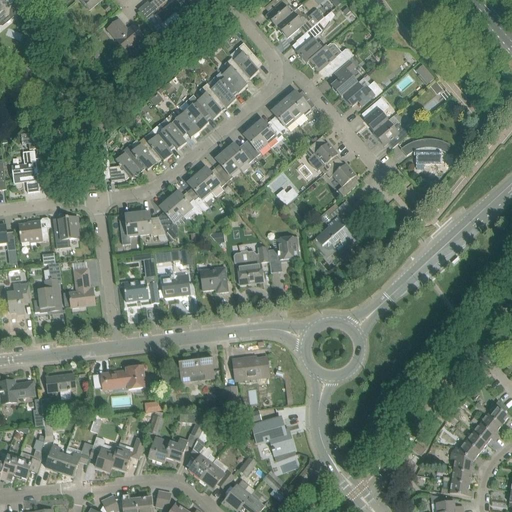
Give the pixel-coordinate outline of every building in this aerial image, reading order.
[(0,0),(0,27),(3,28),(14,19),(15,11),(10,11),(11,5),(7,0),(6,0),(0,0)] [(82,0),(84,2),(82,3),(89,12),(99,3),(98,2),(99,0),(82,0)] [(154,0),(150,4),(157,12),(171,0),(187,0),(192,6),(198,0),(154,0)] [(270,20),(277,27),(293,13),(291,15),(285,8),(289,5),(285,0),(284,0),(275,0),(265,9),(269,14),(267,16),(270,20)] [(293,13),(277,27),(277,28),(278,27),(288,39),(299,29),(304,36),(313,28),(325,18),(319,11),(316,11),(306,20),(304,18),(302,18),(299,20),(293,13)] [(304,36),(296,42),(297,43),(302,50),(297,54),(307,66),(309,63),(324,51),(315,40),(321,35),(321,36),(325,31),(331,26),(330,24),(325,18),(313,28),(304,36)] [(128,31),(119,21),(108,30),(117,40),(116,41),(127,53),(138,44),(137,43),(143,37),(134,26),(128,31)] [(244,44),(236,51),(240,56),(234,61),(232,59),(250,80),(257,75),(259,73),(257,69),(262,65),(244,44)] [(336,59),(326,48),(324,51),(309,63),(319,74),(324,69),(330,77),(354,56),(349,51),(345,50),(336,59)] [(7,49),(2,53),(5,59),(11,55),(7,49)] [(221,73),(239,95),(245,89),(248,87),(245,84),(250,80),(232,59),(225,65),(229,70),(223,75),(221,73)] [(343,78),(332,87),(333,88),(332,89),(336,93),(337,93),(342,98),(343,97),(358,85),(348,73),(355,68),(350,62),(338,72),(343,78)] [(423,65),(416,72),(420,77),(427,70),(423,65)] [(239,95),(221,73),(213,80),(217,85),(212,90),(207,85),(228,109),(234,103),(236,102),(236,101),(234,98),(238,94),(239,95)] [(358,85),(343,97),(352,108),(358,103),(362,99),(366,104),(374,97),(375,98),(383,92),(374,82),(370,86),(364,80),(358,85)] [(170,83),(165,88),(170,94),(176,90),(170,83)] [(227,109),(228,109),(207,85),(199,91),(204,96),(198,101),(194,96),(193,96),(214,121),(223,113),(220,110),(225,106),(227,109)] [(451,98),(446,92),(445,93),(443,95),(448,101),(451,98)] [(279,102),(278,102),(295,122),(300,127),(308,120),(305,117),(311,111),(310,111),(315,107),(309,100),(304,104),(301,100),(299,98),(298,96),(295,93),(290,97),(288,95),(284,99),(279,103),(279,102)] [(180,108),(184,113),(200,132),(207,127),(209,125),(206,122),(211,118),(214,121),(193,96),(186,103),(180,108)] [(382,99),(361,116),(365,121),(364,122),(369,126),(368,127),(374,133),(388,122),(381,114),(389,107),(382,99)] [(287,129),(295,122),(278,102),(279,103),(274,107),(276,109),(272,113),(278,120),(273,124),(283,135),(289,130),(287,129)] [(141,110),(137,113),(142,118),(146,115),(141,110)] [(194,138),(200,132),(184,113),(178,118),(174,113),(166,120),(186,144),(187,144),(184,141),(189,137),(191,140),(194,138)] [(374,133),(373,134),(382,145),(386,142),(393,149),(408,136),(422,124),(417,118),(403,130),(398,125),(394,128),(388,122),(374,133)] [(160,125),(152,132),(173,156),(173,155),(170,152),(175,149),(178,152),(186,144),(166,120),(170,125),(164,130),(160,125)] [(251,126),(250,126),(267,146),(271,150),(285,138),(283,135),(273,124),(268,129),(262,121),(258,125),(256,123),(251,127),(251,126)] [(259,153),(267,146),(250,126),(251,127),(246,131),(248,133),(244,136),(250,144),(245,148),(255,159),(261,154),(259,153)] [(166,161),(173,156),(152,132),(156,137),(150,142),(146,137),(139,143),(141,145),(157,164),(161,160),(164,163),(166,161)] [(30,134),(21,135),(22,144),(23,146),(29,145),(40,144),(39,138),(35,135),(36,134),(35,133),(30,134)] [(321,169),(326,174),(340,161),(336,157),(338,155),(328,143),(325,146),(319,140),(306,151),(311,157),(310,158),(310,159),(310,160),(311,161),(311,162),(312,164),(313,165),(315,167),(316,168),(317,169),(318,169),(320,170),(321,169)] [(407,146),(401,150),(407,157),(410,155),(414,153),(416,152),(416,156),(416,169),(417,169),(417,170),(424,170),(424,165),(441,165),(441,152),(446,154),(451,146),(445,143),(438,141),(431,140),(429,140),(424,140),(419,141),(417,142),(414,142),(413,143),(407,146)] [(38,159),(42,159),(40,144),(29,145),(29,150),(36,149),(38,159)] [(130,146),(123,152),(125,154),(140,173),(145,169),(148,172),(150,170),(157,165),(157,164),(141,145),(134,151),(130,146)] [(223,150),(222,150),(239,169),(247,163),(249,164),(255,159),(245,148),(240,152),(234,145),(230,149),(228,147),(223,151),(223,150)] [(298,145),(294,149),(299,154),(303,151),(298,145)] [(231,176),(239,169),(222,150),(223,151),(218,155),(220,157),(216,160),(222,168),(217,172),(227,183),(233,178),(231,176)] [(12,167),(13,174),(11,176),(13,178),(14,185),(27,183),(28,194),(40,193),(38,175),(39,172),(37,171),(35,152),(23,153),(24,165),(12,167)] [(134,179),(141,174),(125,154),(116,162),(120,167),(103,169),(105,180),(111,179),(111,184),(120,183),(121,182),(123,182),(124,181),(126,181),(127,180),(129,178),(132,181),(134,179)] [(284,158),(281,161),(286,167),(289,164),(284,158)] [(344,166),(340,161),(326,174),(330,179),(333,177),(342,188),(338,191),(344,198),(358,185),(353,179),(356,176),(346,165),(344,166)] [(195,173),(194,174),(211,193),(215,198),(223,191),(221,188),(227,183),(217,172),(212,176),(206,169),(202,173),(200,171),(195,174),(195,173)] [(203,200),(211,193),(194,174),(195,175),(190,179),(192,181),(188,184),(194,192),(189,196),(199,207),(205,202),(203,200)] [(281,203),(286,199),(277,187),(272,192),(281,203)] [(167,197),(166,197),(183,217),(191,210),(195,214),(197,217),(203,212),(199,207),(189,196),(184,200),(178,193),(174,196),(172,194),(167,198),(167,197)] [(159,221),(166,236),(168,241),(170,245),(178,238),(178,227),(175,224),(183,217),(166,197),(166,198),(167,199),(162,203),(164,205),(160,208),(166,215),(159,221)] [(329,228),(316,240),(322,248),(323,247),(324,248),(325,249),(326,250),(327,250),(328,250),(329,250),(330,250),(331,250),(332,250),(332,249),(334,248),(338,254),(346,247),(347,249),(357,241),(355,238),(355,233),(351,233),(345,227),(346,226),(343,221),(355,211),(346,202),(338,209),(335,205),(326,213),(334,222),(328,227),(329,228)] [(292,204),(286,209),(292,217),(292,216),(297,213),(298,212),(292,204)] [(127,225),(120,226),(123,246),(131,245),(130,238),(140,236),(137,210),(137,212),(131,213),(131,215),(126,216),(127,225)] [(137,210),(140,236),(151,235),(151,237),(158,237),(166,236),(159,221),(150,222),(149,213),(144,214),(143,211),(137,212),(137,210)] [(55,236),(56,250),(70,248),(70,240),(77,240),(76,229),(79,229),(78,218),(68,219),(68,218),(66,219),(66,220),(59,221),(61,235),(55,236)] [(49,241),(47,229),(41,230),(40,222),(33,223),(33,225),(19,226),(21,243),(30,242),(30,246),(37,245),(37,243),(43,243),(43,241),(49,241)] [(16,251),(14,233),(6,234),(5,226),(0,226),(0,243),(7,243),(8,252),(16,251)] [(309,230),(305,233),(309,238),(313,234),(309,230)] [(224,234),(211,235),(217,244),(225,244),(224,234)] [(298,252),(300,251),(298,238),(277,240),(278,250),(268,251),(270,263),(293,260),(294,261),(299,260),(298,252)] [(237,264),(240,286),(263,283),(261,264),(269,263),(267,248),(258,249),(259,255),(257,255),(257,254),(254,252),(249,253),(248,251),(242,252),(241,254),(236,254),(234,257),(235,264),(237,264)] [(183,267),(192,266),(190,250),(181,252),(183,267)] [(46,255),(48,265),(56,264),(54,254),(46,255)] [(124,284),(126,303),(149,300),(149,299),(151,299),(151,305),(159,304),(154,259),(143,261),(145,278),(144,278),(144,281),(124,284)] [(40,301),(34,302),(35,314),(49,312),(49,313),(61,311),(58,285),(62,284),(60,264),(56,264),(48,265),(49,271),(44,271),(46,291),(39,292),(40,301)] [(220,294),(228,293),(225,268),(213,270),(213,272),(200,273),(203,292),(220,290),(220,294)] [(90,288),(88,270),(75,272),(77,293),(69,294),(71,306),(71,308),(72,310),(79,309),(79,307),(79,305),(86,304),(86,307),(95,306),(94,297),(93,297),(92,292),(93,292),(93,288),(90,288)] [(178,295),(190,294),(187,276),(162,279),(165,298),(178,297),(178,295)] [(25,299),(31,298),(29,284),(14,285),(15,293),(8,294),(10,314),(17,313),(18,315),(24,315),(23,304),(25,304),(25,299)] [(214,378),(211,358),(179,362),(182,382),(190,381),(189,377),(205,375),(206,379),(214,378)] [(258,379),(270,378),(267,358),(256,360),(256,358),(233,361),(236,382),(245,381),(244,379),(258,377),(258,379)] [(110,374),(101,375),(103,391),(112,390),(112,387),(128,385),(129,390),(150,388),(149,378),(144,378),(143,367),(139,368),(137,367),(131,367),(130,369),(126,369),(127,375),(110,377),(110,374)] [(165,373),(160,373),(162,388),(171,387),(169,375),(165,376),(165,373)] [(56,380),(55,380),(47,381),(49,397),(56,396),(56,393),(75,390),(74,376),(59,377),(60,381),(57,381),(56,381),(56,380)] [(12,382),(0,383),(0,393),(0,394),(1,402),(11,400),(12,403),(17,403),(17,399),(35,397),(33,383),(16,385),(13,386),(12,382)] [(227,403),(239,402),(237,387),(225,388),(227,403)] [(49,399),(41,400),(42,410),(44,427),(50,426),(51,426),(50,414),(51,414),(49,399)] [(162,402),(145,404),(146,414),(163,411),(162,402)] [(493,405),(485,414),(487,416),(488,415),(502,427),(502,426),(509,418),(504,414),(506,411),(498,402),(495,406),(493,405)] [(98,408),(93,409),(94,421),(103,419),(105,419),(104,414),(98,408)] [(180,415),(180,423),(189,424),(189,415),(180,415)] [(497,432),(502,427),(488,415),(487,416),(480,424),(498,438),(501,435),(497,432)] [(154,416),(149,433),(156,436),(162,418),(154,416)] [(458,421),(451,416),(448,421),(454,426),(458,421)] [(199,438),(202,431),(206,422),(199,418),(191,434),(199,438)] [(286,437),(281,418),(252,426),(257,445),(270,441),(275,457),(294,451),(290,436),(286,437)] [(103,419),(94,421),(90,432),(98,435),(103,419)] [(495,442),(498,438),(480,424),(473,433),(487,445),(491,440),(495,442)] [(46,438),(44,443),(55,442),(53,433),(65,432),(64,425),(51,426),(50,426),(44,427),(46,438)] [(205,432),(202,431),(199,438),(206,444),(208,441),(205,432)] [(480,454),(487,445),(473,433),(466,442),(480,454)] [(94,447),(90,458),(90,459),(91,456),(96,458),(95,460),(98,461),(96,468),(110,473),(117,453),(110,451),(111,448),(104,446),(105,441),(96,438),(94,447)] [(149,460),(163,465),(171,443),(170,443),(168,449),(161,447),(163,441),(156,438),(149,460)] [(117,453),(110,473),(112,467),(126,472),(127,469),(128,469),(129,467),(128,467),(131,458),(139,461),(146,442),(142,441),(137,439),(133,449),(127,446),(126,450),(119,447),(117,453)] [(20,458),(14,476),(26,480),(29,472),(37,474),(41,461),(39,457),(44,442),(36,440),(33,449),(36,450),(33,457),(21,453),(20,458)] [(171,443),(163,465),(164,465),(166,459),(180,463),(187,442),(180,440),(178,446),(171,443)] [(190,472),(201,480),(213,464),(217,459),(211,455),(213,452),(208,448),(208,449),(197,441),(192,453),(199,459),(190,472)] [(473,462),(480,454),(466,442),(459,451),(456,448),(451,453),(473,462)] [(65,456),(59,474),(74,478),(79,463),(87,466),(89,458),(90,458),(94,447),(84,444),(82,451),(68,447),(65,456)] [(421,457),(426,451),(417,444),(415,447),(412,450),(421,457)] [(46,469),(59,474),(65,456),(59,454),(61,449),(53,447),(46,469)] [(415,456),(408,451),(404,456),(405,457),(411,462),(415,456)] [(473,463),(473,462),(451,453),(450,460),(455,461),(453,471),(471,474),(473,463)] [(11,483),(14,476),(20,458),(8,454),(6,463),(3,473),(8,474),(5,481),(11,483)] [(411,462),(415,465),(419,459),(415,456),(411,462)] [(213,464),(201,480),(213,490),(217,485),(224,491),(234,478),(233,477),(227,472),(226,474),(225,473),(229,469),(217,459),(213,464)] [(246,477),(256,464),(249,459),(239,471),(246,477)] [(453,471),(452,483),(469,486),(471,474),(453,471)] [(264,481),(276,492),(281,487),(268,476),(264,481)] [(225,503),(236,511),(239,511),(255,492),(242,481),(225,503)] [(469,492),(469,486),(452,483),(450,495),(472,498),(473,493),(469,492)] [(255,492),(239,511),(260,511),(261,511),(269,502),(255,492)] [(155,508),(162,509),(165,494),(158,493),(155,508)] [(165,494),(162,509),(169,510),(171,495),(165,494)] [(123,499),(115,500),(120,511),(124,511),(138,511),(137,501),(130,501),(129,496),(122,496),(123,499)] [(432,511),(461,511),(464,511),(463,507),(455,508),(454,502),(444,503),(444,498),(431,496),(432,511)] [(114,497),(108,500),(113,511),(120,511),(115,500),(114,497)] [(152,511),(151,499),(137,501),(138,511),(152,511)] [(106,511),(113,511),(108,500),(102,503),(104,507),(106,511)]
